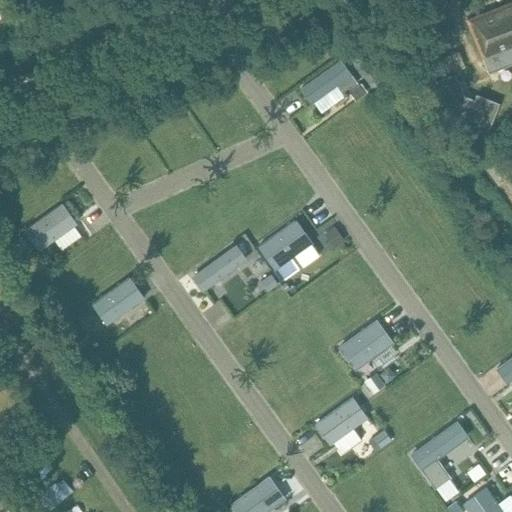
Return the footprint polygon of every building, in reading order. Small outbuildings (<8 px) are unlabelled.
[(511,1),(466,19),(482,61),(487,74),(511,64),(511,1)] [(340,60),(301,89),(312,103),(314,102),(322,113),(344,96),(343,95),(358,85),(340,60)] [(454,72),(435,79),(453,122),(452,124),(484,136),(498,101),(475,92),(473,97),(465,94),(464,96),(454,72)] [(360,84),(351,91),(358,101),(367,93),(360,84)] [(25,230),(39,249),(75,223),(62,204),(25,230)] [(295,221),(259,247),(275,270),(294,256),(302,268),(319,256),(311,245),(311,244),(295,221)] [(334,227),(323,235),(333,248),(344,241),(334,227)] [(3,244),(0,246),(0,262),(11,255),(3,244)] [(245,258),(235,245),(193,276),(203,290),(245,258)] [(107,324),(143,299),(128,278),(92,304),(107,324)] [(63,339),(75,330),(67,320),(56,329),(63,339)] [(337,348),(355,373),(394,344),(376,320),(337,348)] [(511,358),(497,369),(507,383),(510,381),(511,383),(511,358)] [(366,382),(374,394),(385,386),(377,374),(366,382)] [(352,398),(316,424),(331,445),(334,443),(341,453),(361,439),(353,429),(368,419),(352,398)] [(456,423),(412,455),(437,489),(445,501),(459,491),(450,479),(436,459),(466,437),(456,423)] [(374,437),(369,441),(378,452),(392,442),(383,430),(381,432),(374,437)] [(231,502),(237,511),(265,511),(284,499),(268,476),(231,502)] [(487,488),(464,504),(469,511),(511,511),(511,497),(510,495),(497,504),(487,488)] [(463,511),(455,500),(447,506),(451,511),(463,511)]
